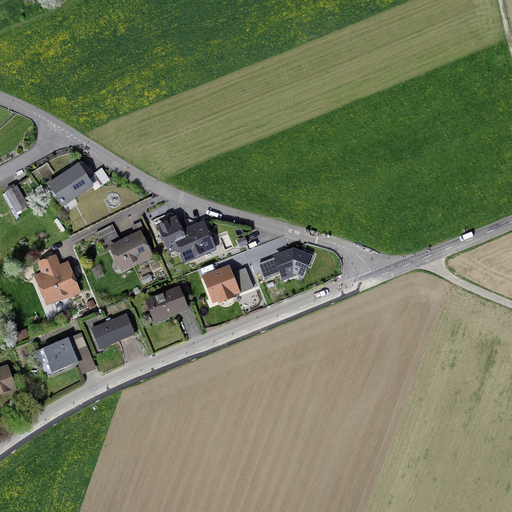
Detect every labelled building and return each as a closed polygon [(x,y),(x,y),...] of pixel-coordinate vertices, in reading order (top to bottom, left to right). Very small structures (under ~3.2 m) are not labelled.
[(91,187),(77,166),(48,186),(62,206),(63,206),(61,204),(70,198),(72,200),(91,187)] [(16,213),(27,207),(16,187),(5,193),(16,213)] [(177,220),(160,227),(170,253),(179,249),(184,261),(212,249),(201,223),(182,232),(177,220)] [(138,235),(112,248),(122,269),(149,256),(138,235)] [(248,244),(245,237),(237,240),(240,247),(248,244)] [(312,256),(293,248),(273,256),(274,259),(258,265),(264,280),(280,274),(283,281),(296,276),(304,279),(312,256)] [(39,281),(48,303),(76,291),(67,270),(59,273),(53,259),(39,264),(45,279),(39,281)] [(213,304),(254,289),(246,268),(232,274),(229,266),(202,277),(213,304)] [(156,322),(186,310),(178,290),(148,301),(156,322)] [(99,350),(133,336),(125,316),(91,330),(99,350)] [(70,338),(42,350),(52,374),(66,368),(65,366),(79,360),(70,338)] [(0,392),(14,388),(6,367),(0,368),(0,392)]
